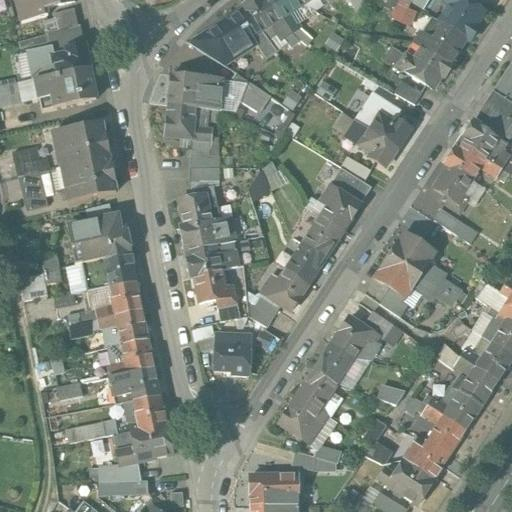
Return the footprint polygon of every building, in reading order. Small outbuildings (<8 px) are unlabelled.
[(14,0),(21,26),(47,19),(45,11),(74,4),(73,0),(14,0)] [(269,0),(261,0),(260,1),(259,0),(254,0),(243,7),(245,10),(246,10),(261,32),(273,25),(290,50),(300,42),(292,35),(269,0)] [(269,0),(292,35),(300,30),(289,14),(302,6),(298,0),(269,0)] [(363,0),(348,0),(355,10),(365,3),(363,0)] [(483,13),(463,0),(442,0),(441,1),(449,6),(439,21),(444,24),(445,23),(467,38),(466,39),(469,40),(477,28),(475,27),(483,13)] [(245,10),(223,25),(232,39),(227,42),(236,57),(249,49),(245,42),(261,32),(246,10),(245,10)] [(74,12),(52,17),(56,34),(77,29),(74,12)] [(444,24),(431,44),(430,43),(429,37),(421,32),(415,40),(422,45),(423,45),(450,63),(451,62),(466,39),(467,38),(445,23),(444,24)] [(56,34),(46,37),(49,50),(52,49),(54,59),(66,57),(65,52),(84,48),(80,28),(77,29),(56,34)] [(450,63),(423,45),(422,45),(413,60),(405,55),(397,67),(432,90),(441,77),(443,79),(453,64),(451,62),(450,63)] [(66,57),(54,59),(52,49),(49,50),(27,54),(34,82),(35,82),(89,70),(84,48),(65,52),(66,57)] [(234,60),(215,48),(209,58),(228,70),(234,60)] [(511,63),(494,91),(511,103),(511,102),(511,63)] [(89,70),(35,82),(39,101),(52,99),(55,110),(95,101),(93,93),(89,70)] [(271,98),(236,76),(229,87),(264,109),(271,98)] [(216,82),(171,78),(169,108),(194,111),(219,113),(221,90),(215,89),(216,82)] [(420,95),(400,83),(394,94),(414,106),(420,95)] [(494,91),(476,118),(509,140),(511,135),(511,122),(505,117),(511,106),(511,103),(494,91)] [(194,111),(169,108),(166,139),(211,143),(211,133),(192,131),(194,111)] [(369,119),(359,113),(353,121),(368,131),(373,124),(369,122),(369,119)] [(392,124),(378,115),(373,124),(368,131),(396,148),(409,128),(395,120),(392,124)] [(368,131),(353,121),(343,137),(372,155),(369,159),(383,168),(396,148),(368,131)] [(499,140),(477,126),(477,124),(474,122),(464,137),(467,139),(463,146),(486,161),(491,153),(499,140)] [(100,125),(54,136),(61,171),(108,161),(100,125)] [(285,134),(282,139),(278,145),(286,150),(292,139),(285,134)] [(486,161),(463,146),(459,152),(455,150),(446,165),(449,167),(450,166),(472,181),(480,169),(486,161)] [(506,163),(491,153),(486,161),(501,171),(506,163)] [(369,171),(345,156),(339,166),(363,181),(369,171)] [(108,161),(61,171),(68,204),(115,194),(108,161)] [(501,171),(486,161),(480,169),(496,179),(501,171)] [(472,181),(450,166),(449,167),(434,190),(448,199),(444,205),(459,215),(468,202),(461,197),(472,181)] [(40,176),(18,181),(24,204),(45,199),(40,176)] [(358,206),(328,187),(323,196),(331,201),(320,219),(341,233),(358,206)] [(265,188),(251,194),(255,205),(269,199),(265,188)] [(195,200),(179,203),(184,230),(184,231),(210,226),(208,212),(216,210),(213,190),(193,193),(195,200)] [(109,207),(86,213),(88,224),(96,222),(111,219),(109,207)] [(473,230),(441,209),(433,221),(471,246),(473,242),(468,238),(473,230)] [(111,219),(96,222),(88,224),(67,229),(75,268),(81,267),(130,257),(124,227),(120,228),(118,218),(111,219)] [(341,233),(320,219),(302,246),(324,260),(341,233)] [(210,226),(184,231),(184,230),(180,230),(183,248),(187,247),(189,254),(215,249),(234,246),(229,222),(210,226)] [(435,255),(405,235),(390,257),(420,277),(435,255)] [(234,246),(215,249),(217,259),(249,252),(247,243),(234,246)] [(302,246),(285,273),(306,287),(324,260),(302,246)] [(215,249),(189,254),(190,262),(186,263),(189,280),(193,279),(193,278),(219,273),(217,259),(215,249)] [(130,257),(81,267),(87,295),(110,290),(134,285),(131,273),(133,272),(130,257)] [(420,277),(390,257),(375,280),(405,299),(412,289),(431,301),(434,297),(432,296),(437,288),(420,277)] [(55,260),(41,262),(43,275),(58,272),(55,260)] [(58,272),(43,275),(46,288),(60,285),(58,272)] [(219,273),(193,278),(193,279),(196,294),(198,307),(215,303),(216,310),(234,306),(231,291),(223,292),(219,273)] [(285,273),(272,293),(263,287),(259,294),(289,314),(306,287),(285,273)] [(463,293),(442,280),(437,288),(457,301),(463,293)] [(134,285),(110,290),(114,310),(96,313),(98,323),(116,319),(140,314),(134,285)] [(511,287),(509,285),(503,295),(511,300),(501,316),(509,322),(511,323),(511,287)] [(457,301),(437,288),(432,296),(434,297),(452,309),(457,301)] [(406,307),(387,294),(379,306),(399,319),(406,307)] [(140,314),(116,319),(117,326),(122,347),(146,342),(140,314)] [(509,322),(501,316),(496,322),(505,328),(509,322)] [(116,319),(98,323),(99,332),(112,329),(114,327),(114,326),(117,326),(116,319)] [(349,320),(332,346),(353,360),(368,362),(377,348),(373,345),(378,338),(349,320)] [(494,345),(493,346),(511,357),(511,323),(509,322),(505,328),(494,345)] [(90,324),(72,328),(75,338),(92,335),(90,324)] [(494,345),(475,333),(469,343),(477,348),(480,343),(491,350),(493,346),(494,345)] [(237,338),(216,337),(213,373),(228,374),(232,378),(246,379),(248,348),(237,348),(237,338)] [(146,342),(122,347),(126,369),(122,370),(122,369),(120,368),(108,371),(110,380),(152,371),(146,342)] [(332,346),(314,372),(336,386),(353,360),(332,346)] [(511,361),(511,357),(493,346),(491,350),(483,362),(477,370),(498,383),(511,361)] [(483,362),(467,352),(462,360),(477,370),(483,362)] [(97,353),(89,355),(91,364),(99,362),(97,353)] [(71,360),(51,364),(55,378),(74,373),(71,360)] [(477,370),(462,360),(457,368),(472,378),(477,370)] [(169,370),(161,372),(166,397),(174,396),(169,370)] [(472,378),(461,394),(482,407),(498,383),(477,370),(472,378)] [(152,371),(110,380),(115,408),(134,404),(157,400),(152,371)] [(336,386),(314,372),(297,398),(318,412),(336,386)] [(463,387),(456,382),(452,388),(459,393),(463,387)] [(388,385),(385,400),(408,405),(411,390),(388,385)] [(80,386),(58,391),(60,404),(82,400),(80,386)] [(451,410),(445,418),(466,432),(482,407),(461,394),(451,410)] [(318,412),(297,398),(279,425),(308,445),(327,418),(318,412)] [(429,408),(414,398),(406,411),(414,417),(418,411),(440,426),(445,418),(430,408),(429,408)] [(157,400),(134,404),(138,425),(127,428),(129,435),(166,427),(162,410),(160,411),(157,400)] [(451,410),(435,400),(430,408),(445,418),(451,410)] [(440,426),(430,442),(450,455),(466,432),(445,418),(440,426)] [(104,426),(66,433),(69,448),(107,440),(104,426)] [(166,427),(129,435),(133,452),(122,454),(125,467),(172,457),(166,427)] [(387,428),(367,458),(376,463),(383,451),(386,453),(398,436),(387,428)] [(430,442),(413,436),(411,439),(428,445),(430,442)] [(450,455),(430,442),(428,445),(418,460),(414,466),(435,480),(444,467),(443,466),(450,455)] [(328,463),(295,454),(292,467),(314,472),(327,472),(328,463)] [(418,460),(409,454),(405,460),(406,461),(414,466),(418,460)] [(396,476),(389,487),(418,506),(435,480),(414,466),(406,461),(396,476)] [(396,476),(386,470),(380,480),(389,487),(396,476)] [(300,478),(250,479),(250,509),(277,509),(298,508),(297,496),(300,496),(300,478)] [(371,511),(374,508),(347,491),(338,505),(348,511),(371,511)] [(163,511),(153,502),(144,511),(163,511)]
